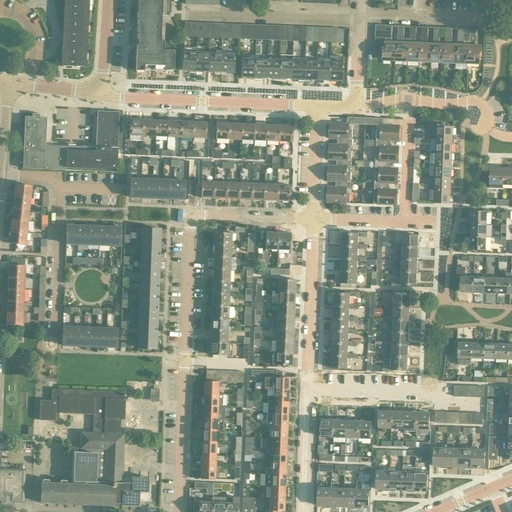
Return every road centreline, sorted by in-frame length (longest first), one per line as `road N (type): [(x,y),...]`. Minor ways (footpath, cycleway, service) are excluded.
road 1 (residential): [(184,361),(190,215),(312,221)]
road 2 (residential): [(98,90),(317,107)]
road 3 (residential): [(309,390),(436,394),(444,403),(485,404)]
road 4 (residential): [(309,390),(312,221)]
road 5 (residential): [(177,511),(184,361)]
road 6 (residential): [(58,187),(52,322)]
road 7 (residential): [(359,17),(486,21)]
road 8 (residential): [(405,224),(410,101)]
road 9 (residential): [(305,511),(309,390)]
road 10 (residential): [(239,14),(359,17)]
road 11 (residential): [(410,101),(480,103),(490,128),(511,137)]
